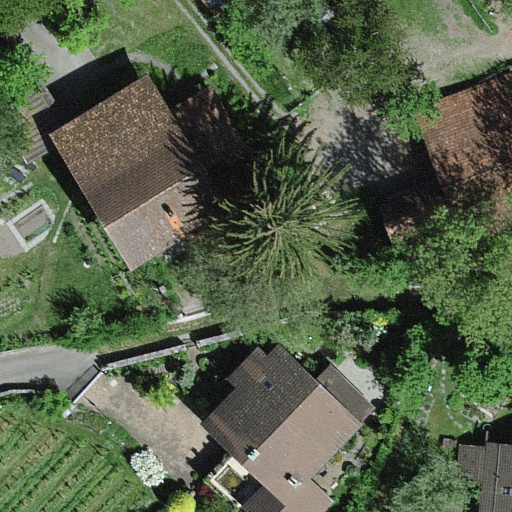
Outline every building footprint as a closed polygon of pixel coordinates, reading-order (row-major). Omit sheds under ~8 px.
[(63,120),(42,133),(122,265),(263,180),(206,87),(165,112),(141,73),(63,120)] [(436,186),(377,207),(400,270),(511,230),(511,74),(409,111),(436,186)] [(42,133),(63,120),(36,75),(0,113),(0,120),(15,148),(42,133)] [(308,477),(359,425),(278,346),(206,421),(264,478),(238,505),(245,511),(322,511),(333,502),(308,477)] [(511,511),(511,444),(488,442),(480,511),(511,511)] [(481,446),(455,444),(452,479),(478,481),(481,446)]
